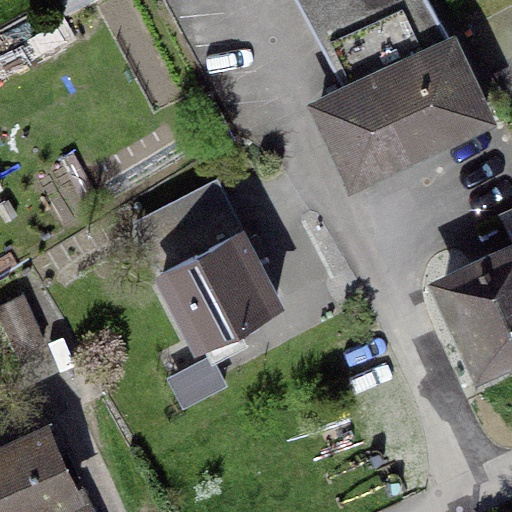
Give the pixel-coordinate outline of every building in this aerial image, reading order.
[(447,43),(423,0),(314,0),(360,83),(316,104),(350,177),(481,116),(447,43)] [(511,211),(501,216),(511,238),(511,249),(440,284),(477,364),(481,362),(495,367),(511,359),(511,211)] [(170,231),(144,244),(195,343),(199,341),(208,358),(241,341),(231,324),(272,303),(254,269),(265,263),(251,237),(240,242),(234,231),(183,257),(170,231)] [(0,325),(13,354),(39,342),(18,296),(0,304),(0,325)] [(48,511),(85,511),(75,491),(70,493),(41,431),(0,449),(0,510),(0,511),(33,511),(46,506),(48,511)]
